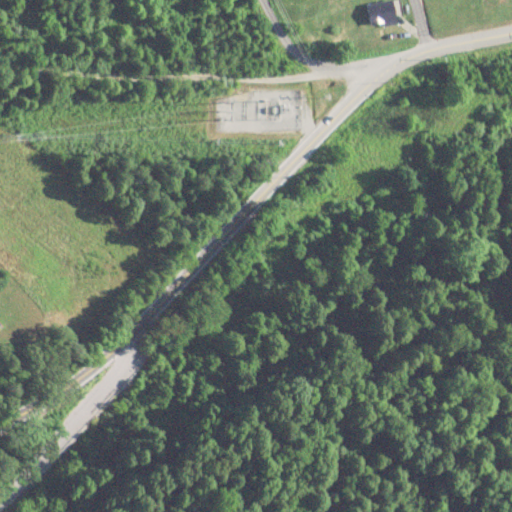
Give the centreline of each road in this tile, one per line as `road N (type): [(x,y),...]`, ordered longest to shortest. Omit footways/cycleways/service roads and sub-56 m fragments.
road 1 (secondary): [(0,417),(129,333),(385,73)]
road 2 (residential): [(0,59),(126,78),(332,78)]
road 3 (residential): [(385,73),(332,78),(283,50),(255,0)]
road 4 (secondary): [(385,73),(511,34)]
